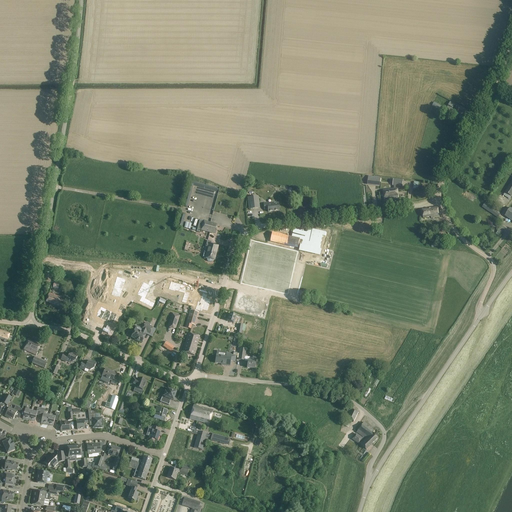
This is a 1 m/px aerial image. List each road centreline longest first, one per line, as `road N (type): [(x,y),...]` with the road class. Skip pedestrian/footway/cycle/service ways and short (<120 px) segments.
road 1 (unclassified): [(29,323),(79,0)]
road 2 (unclassified): [(366,488),(384,433),(353,402),(321,389),(195,373)]
road 3 (residential): [(222,288),(238,242),(263,225),(439,200)]
road 4 (unclassified): [(366,488),(481,314)]
road 5 (residential): [(189,383),(79,333),(29,323)]
road 6 (unclassified): [(481,314),(491,262),(457,234),(439,200)]
road 7 (unknown): [(181,210),(52,187)]
road 8 (unclassified): [(439,200),(494,88)]
